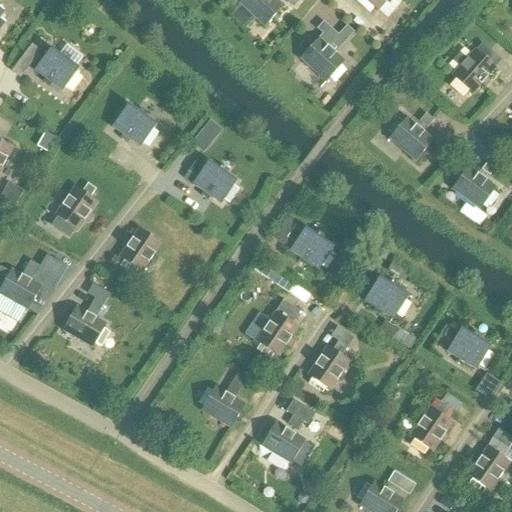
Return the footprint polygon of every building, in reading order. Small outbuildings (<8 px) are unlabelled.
[(276,15),(283,8),(274,0),(241,0),(242,0),(238,4),(264,28),(270,21),(274,24),(280,18),(276,15)] [(357,0),(356,2),(369,13),(373,9),(376,12),(386,0),(357,0)] [(323,35),(318,40),(318,39),(311,46),(308,43),(302,50),(306,53),(299,60),(325,83),(329,79),(333,83),(345,71),(340,66),(344,63),(335,55),(355,33),(347,26),(339,36),(324,22),(317,29),(323,35)] [(482,43),(475,51),(474,50),(450,76),(454,80),(450,84),(463,96),(467,91),(471,94),(479,84),(483,87),(488,81),(485,78),(501,60),(482,43)] [(25,54),(24,54),(33,61),(40,52),(31,45),(30,46),(25,54)] [(78,70),(50,49),(34,71),(44,79),(42,83),(49,88),(51,84),(62,92),(65,88),(70,92),(80,78),(75,74),(78,70)] [(156,126),(127,106),(111,128),(122,136),(119,139),(127,144),(129,141),(140,148),(143,144),(148,148),(158,134),(153,130),(156,126)] [(426,114),(419,122),(427,128),(433,121),(426,114)] [(426,147),(431,140),(404,118),(401,122),(397,118),(385,131),(390,135),(387,139),(414,161),(420,154),(423,157),(429,150),(426,147)] [(210,121),(191,144),(203,154),(222,131),(210,121)] [(56,140),(45,134),(37,148),(47,155),(56,140)] [(0,171),(12,149),(0,142),(0,171)] [(487,162),(481,170),(489,176),(495,168),(487,162)] [(190,172),(197,177),(192,185),(203,193),(200,196),(207,201),(210,198),(221,205),(223,201),(229,205),(238,190),(233,187),(236,183),(207,163),(203,168),(196,163),(190,172)] [(455,182),(450,189),(479,210),(481,206),(487,210),(497,196),(492,192),(495,188),(466,167),(461,175),(457,172),(452,179),(455,182)] [(22,192),(8,184),(0,199),(0,207),(11,213),(22,192)] [(89,184),(82,193),(74,188),(54,217),(58,220),(55,225),(69,234),(73,229),(77,232),(84,221),(88,224),(93,217),(89,214),(97,203),(91,199),(97,190),(89,184)] [(333,249),(304,229),(289,252),(300,259),(297,263),(305,268),(307,264),(318,272),(321,267),(326,271),(336,257),(331,253),(333,249)] [(141,274),(161,245),(138,230),(131,241),(127,238),(122,246),(126,248),(119,259),(123,262),(119,267),(133,276),(137,271),(141,274)] [(53,264),(66,272),(73,262),(59,254),(53,264)] [(40,267),(31,262),(25,272),(34,278),(40,267)] [(36,296),(41,288),(10,270),(8,275),(3,272),(0,276),(0,295),(28,312),(32,304),(36,306),(40,298),(36,296)] [(48,272),(41,280),(55,292),(62,284),(48,272)] [(408,297),(378,279),(364,302),(375,309),(372,312),(380,317),(382,313),(393,320),(396,316),(401,319),(410,305),(405,302),(408,297)] [(293,287),(282,280),(277,287),(288,294),(293,287)] [(103,305),(94,300),(89,309),(98,314),(103,305)] [(103,330),(106,325),(75,308),(71,316),(67,314),(62,321),(66,323),(62,331),(92,349),(95,345),(100,348),(109,333),(103,330)] [(297,329),(275,314),(255,343),(259,346),(256,351),(270,360),(273,355),(278,358),(285,347),(289,350),(293,342),(290,340),(297,329)] [(440,336),(452,343),(446,353),(457,360),(455,363),(462,368),(464,364),(476,371),(478,367),(484,370),(493,356),(487,352),(490,348),(460,330),(458,333),(447,326),(440,336)] [(409,349),(415,339),(400,329),(394,339),(409,349)] [(329,392),(349,363),(327,348),(319,359),(316,356),(311,363),(314,366),(307,377),(311,380),(308,385),(322,394),(325,389),(329,392)] [(440,395),(447,379),(433,372),(425,388),(440,395)] [(236,396),(242,386),(233,381),(228,390),(236,396)] [(240,414),(244,406),(214,388),(211,393),(206,389),(197,404),(203,407),(200,412),(231,429),(235,422),(239,424),(243,416),(240,414)] [(451,424),(429,409),(409,438),(413,441),(410,446),(424,455),(427,450),(432,453),(439,442),(443,445),(448,437),(444,435),(451,424)] [(297,431),(303,421),(294,416),(288,425),(297,431)] [(265,439),(260,447),(290,465),(293,461),(298,464),(307,449),(302,446),(304,442),(274,424),(270,432),(266,429),(261,437),(265,439)] [(489,493),(509,464),(487,448),(479,459),(476,457),(471,464),(474,466),(467,477),(471,480),(467,485),(482,495),(485,490),(489,493)] [(398,510),(403,502),(373,483),(370,487),(365,484),(356,499),(361,502),(358,506),(367,511),(401,511),(398,510)]
